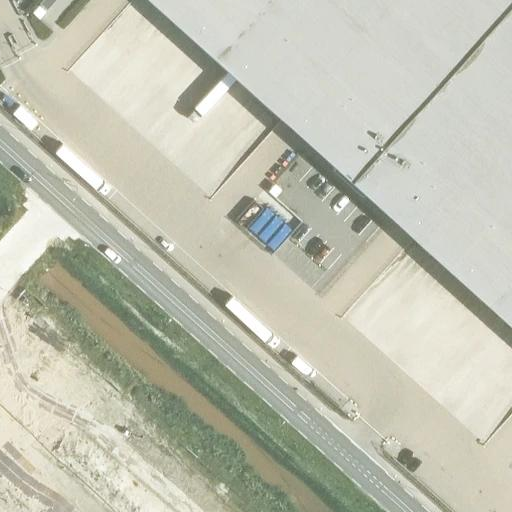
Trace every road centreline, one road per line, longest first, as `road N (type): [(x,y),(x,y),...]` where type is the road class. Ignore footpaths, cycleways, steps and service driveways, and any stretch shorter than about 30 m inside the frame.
road 1 (tertiary): [(408,511),(0,143)]
road 2 (unknown): [(0,26),(78,119),(259,258),(383,369)]
road 3 (unknown): [(383,369),(480,456)]
